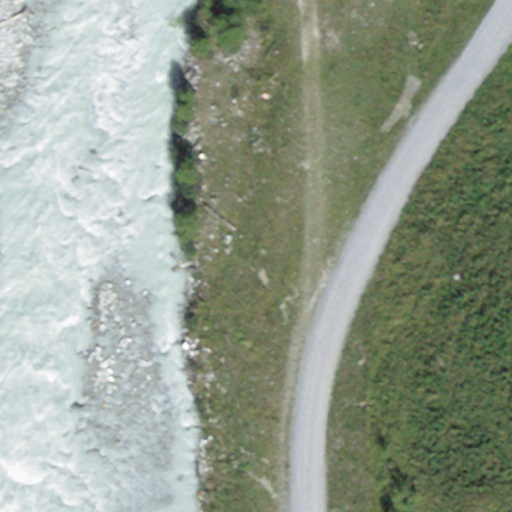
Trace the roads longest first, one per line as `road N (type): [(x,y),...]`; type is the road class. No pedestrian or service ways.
road 1 (track): [(309,511),(303,467),(336,290),(511,0)]
road 2 (track): [(309,0),(336,290)]
